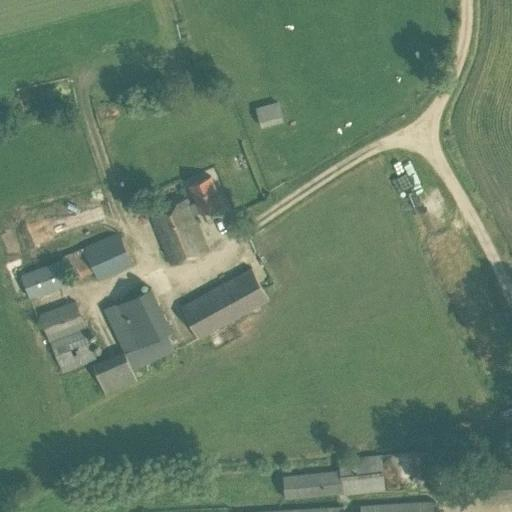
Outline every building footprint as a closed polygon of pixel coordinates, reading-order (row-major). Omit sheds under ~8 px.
[(281,114),(277,102),(255,108),(259,120),(261,128),(283,121),(281,114)] [(194,199),(186,203),(192,215),(199,212),(200,214),(222,205),(210,177),(189,186),(194,199)] [(185,200),(150,215),(171,266),(206,251),(185,200)] [(120,237),(85,251),(93,270),(127,255),(120,237)] [(84,248),(63,258),(73,281),(94,272),(84,248)] [(60,261),(21,276),(29,298),(68,284),(60,261)] [(250,268),(180,306),(198,339),(268,300),(250,268)] [(150,287),(104,309),(124,351),(134,374),(177,353),(175,349),(168,333),(172,331),(150,287)] [(74,302),(39,315),(49,341),(50,341),(62,372),(96,359),(74,302)] [(75,378),(80,393),(94,389),(89,374),(75,378)] [(503,443),(474,445),(476,464),(505,461),(503,443)] [(451,448),(412,452),(415,479),(454,476),(451,448)] [(341,470),(284,476),(286,499),(347,493),(347,495),(385,492),(382,455),(340,459),(341,470)] [(435,511),(435,502),(361,507),(361,511),(435,511)]
